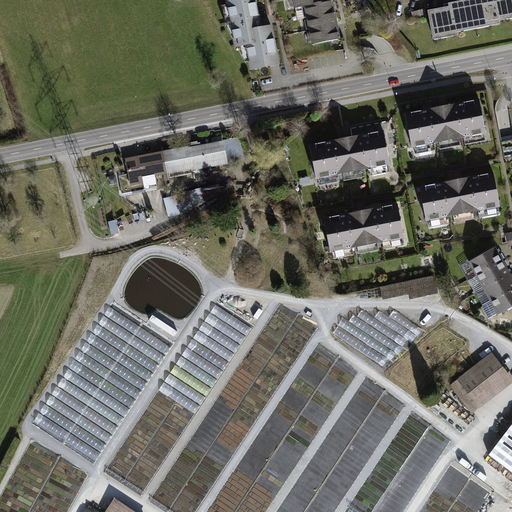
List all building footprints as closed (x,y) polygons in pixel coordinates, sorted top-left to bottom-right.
[(256,0),(225,0),(233,45),(243,43),(248,68),(278,63),(270,16),(260,18),(256,0)] [(308,18),(335,12),(332,0),(330,0),(323,2),(305,5),(308,18)] [(456,33),(475,30),(469,0),(448,4),(448,9),(427,13),(432,41),(457,37),(456,33)] [(511,0),(471,0),(469,0),(475,30),(499,25),(498,23),(511,20),(511,0)] [(335,12),(308,18),(310,30),(338,25),(335,12)] [(313,43),(340,38),(338,25),(310,30),(313,43)] [(478,100),(405,114),(412,150),(485,136),(478,100)] [(385,130),(307,145),(314,181),(392,166),(385,130)] [(170,149),(175,175),(222,166),(218,141),(170,149)] [(175,175),(170,149),(122,158),(127,188),(144,185),(142,180),(175,175)] [(416,188),(424,223),(502,207),(495,172),(416,188)] [(219,184),(164,198),(169,217),(180,215),(222,194),(219,184)] [(400,203),(320,218),(327,253),(407,238),(400,203)] [(511,232),(511,231),(503,232),(505,240),(511,239),(511,232)] [(466,263),(474,277),(500,262),(493,249),(466,263)] [(474,277),(481,290),(508,275),(500,262),(474,277)] [(481,290),(488,303),(511,289),(511,283),(508,275),(481,290)] [(433,279),(377,288),(379,301),(406,296),(410,300),(435,296),(433,279)] [(511,289),(488,303),(495,316),(511,307),(511,289)] [(511,378),(491,352),(449,385),(471,413),(511,381),(511,378)] [(511,423),(489,454),(511,472),(511,423)] [(134,511),(114,500),(106,511),(134,511)]
